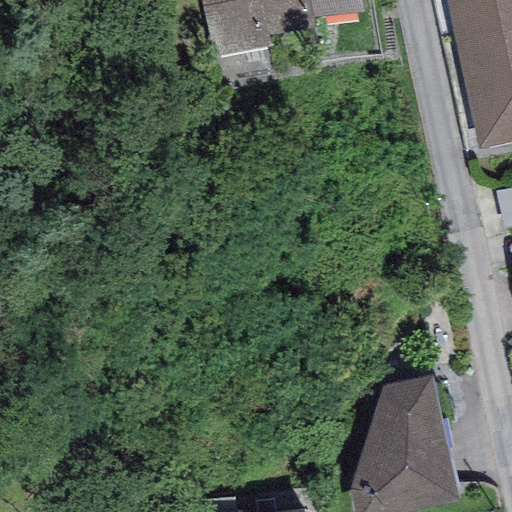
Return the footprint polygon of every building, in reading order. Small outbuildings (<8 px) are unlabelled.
[(263,0),(201,0),(213,46),(271,33),(270,29),(263,0)] [(311,9),(308,0),(263,0),(270,29),(312,17),(311,9)] [(308,0),(311,9),(356,0),(308,0)] [(511,0),(446,0),(456,45),(511,27),(511,0)] [(511,27),(456,45),(477,151),(511,143),(511,27)] [(431,359),(381,370),(350,472),(356,507),(459,481),(431,359)] [(309,511),(308,495),(198,507),(198,511),(309,511)]
